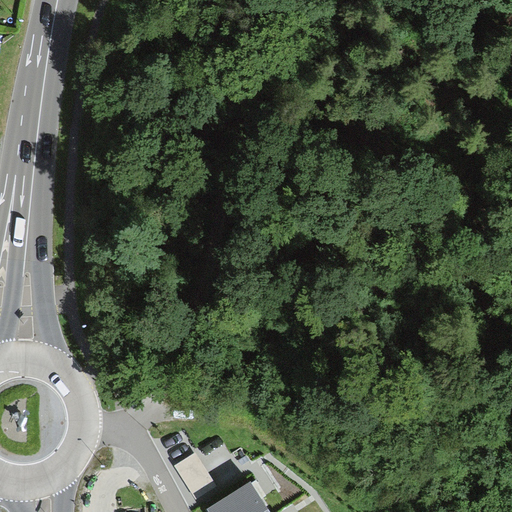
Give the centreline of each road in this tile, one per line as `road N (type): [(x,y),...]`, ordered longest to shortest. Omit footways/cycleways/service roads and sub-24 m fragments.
road 1 (track): [(125,430),(150,412),(216,247),(255,0)]
road 2 (track): [(511,368),(483,223),(511,78)]
road 3 (track): [(150,412),(233,418),(372,511)]
road 4 (secondary): [(53,367),(31,164)]
road 5 (secondary): [(31,164),(2,364)]
road 6 (secondary): [(56,0),(31,164)]
road 7 (residential): [(84,425),(125,430),(177,511)]
